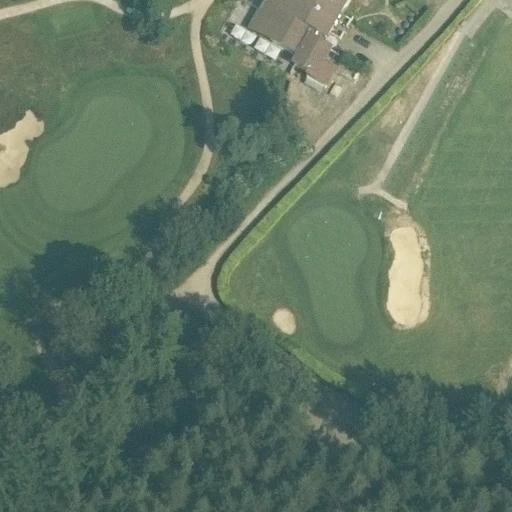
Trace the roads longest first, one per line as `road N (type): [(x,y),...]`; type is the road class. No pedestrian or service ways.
road 1 (unclassified): [(327,422),(335,408),(204,311),(199,281),(473,0)]
road 2 (track): [(0,502),(199,281)]
road 3 (track): [(511,500),(335,408)]
